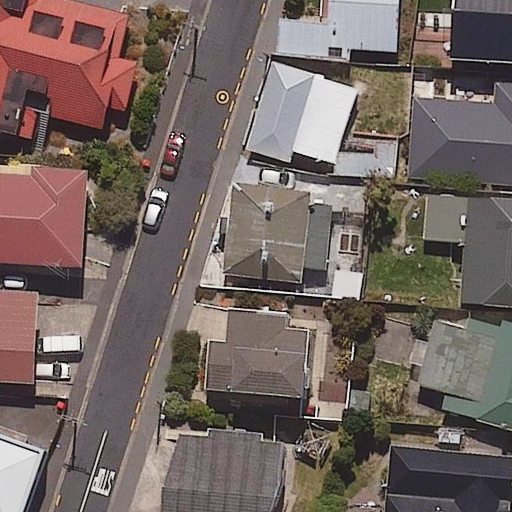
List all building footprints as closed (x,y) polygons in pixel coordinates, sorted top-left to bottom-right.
[(0,0),(0,135),(0,136),(13,86),(114,112),(139,17),(73,0),(0,0)] [(395,0),(318,0),(317,19),(277,16),(275,53),(346,57),(346,45),(392,47),(395,0)] [(511,0),(437,0),(435,53),(511,57),(511,0)] [(353,82),(268,60),(246,147),(287,158),(289,148),(333,159),(353,82)] [(475,101),(478,75),(417,70),(412,128),(502,136),(499,172),(511,172),(511,75),(511,76),(508,104),(475,101)] [(0,257),(76,260),(80,163),(27,160),(27,169),(0,168),(0,257)] [(306,187),(229,180),(221,273),(300,281),(302,267),(325,269),(331,206),(304,204),(306,187)] [(511,302),(511,195),(424,189),(421,235),(462,238),(457,298),(511,302)] [(34,287),(0,284),(0,378),(26,380),(34,287)] [(281,308),(224,305),(223,343),(205,342),(203,388),(307,392),(309,325),(281,324),(281,308)] [(511,424),(511,326),(432,309),(411,401),(511,424)] [(0,511),(13,511),(38,443),(0,429),(0,511)] [(121,511),(332,511),(337,499),(295,491),(135,475),(121,511)] [(332,511),(373,511),(337,499),(332,511)]
